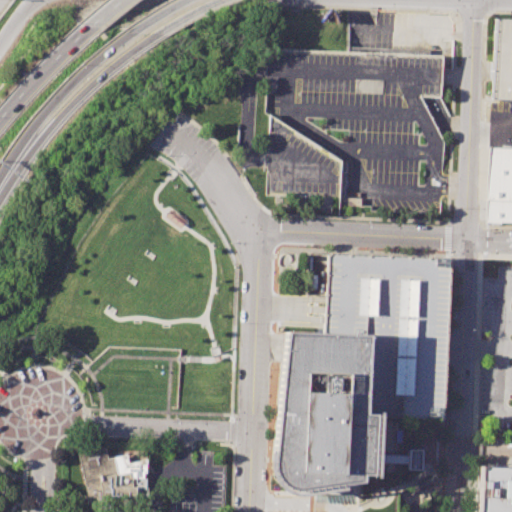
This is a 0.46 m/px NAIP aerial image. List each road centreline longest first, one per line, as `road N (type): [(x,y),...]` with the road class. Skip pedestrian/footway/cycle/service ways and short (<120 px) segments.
road 1 (residential): [(464,239),(455,511)]
road 2 (tertiary): [(263,240),(248,511)]
road 3 (tertiary): [(472,2),(464,239)]
road 4 (motorway): [(0,201),(83,98),(163,34)]
road 5 (residential): [(39,379),(13,388),(4,404),(9,431),(33,445),(54,440),(69,418),(63,392),(39,379)]
road 6 (tertiary): [(464,239),(283,231),(263,240)]
road 7 (residential): [(251,433),(67,423)]
road 8 (motorway): [(0,167),(86,66),(127,37)]
road 9 (residential): [(166,129),(205,162),(263,240)]
road 10 (motorway): [(89,26),(0,116)]
